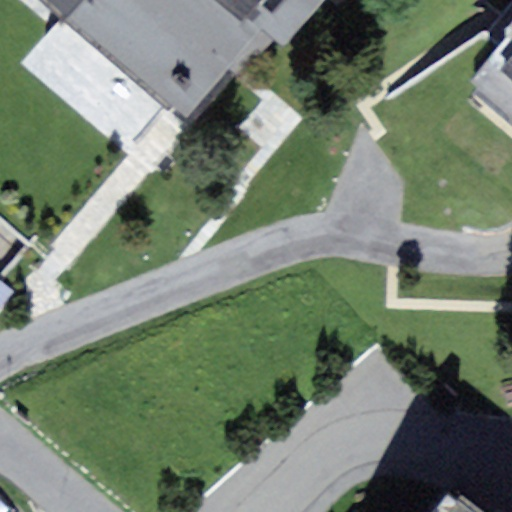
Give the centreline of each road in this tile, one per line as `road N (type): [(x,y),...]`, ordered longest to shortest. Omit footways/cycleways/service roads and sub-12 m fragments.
road 1 (residential): [(0,365),(315,232),(354,228),(492,259)]
road 2 (residential): [(270,511),(345,449),(394,436),(440,438),(511,461)]
